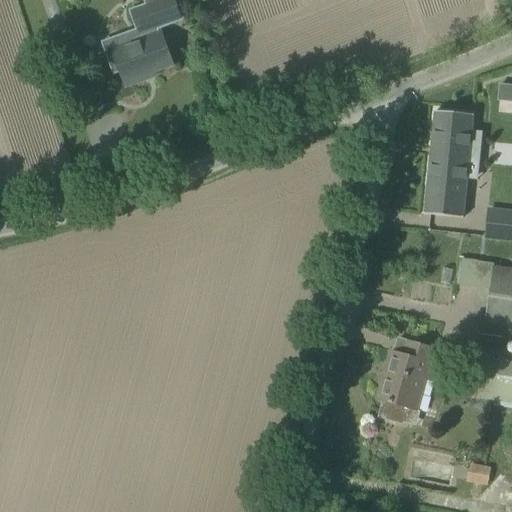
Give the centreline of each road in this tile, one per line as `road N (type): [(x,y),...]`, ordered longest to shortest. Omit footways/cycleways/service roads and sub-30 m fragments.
road 1 (unclassified): [(285,511),(396,97)]
road 2 (unclassified): [(0,242),(396,97)]
road 3 (unclassified): [(396,97),(511,36)]
